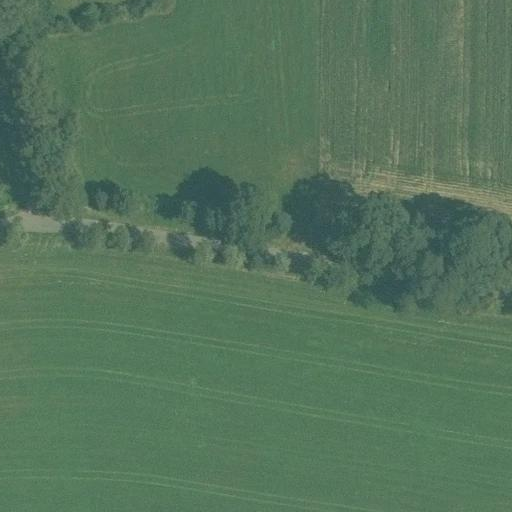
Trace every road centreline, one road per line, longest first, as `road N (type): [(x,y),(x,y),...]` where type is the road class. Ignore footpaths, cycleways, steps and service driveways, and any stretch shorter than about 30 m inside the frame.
road 1 (unclassified): [(0,223),(114,218),(511,289)]
road 2 (unknown): [(0,41),(46,220)]
